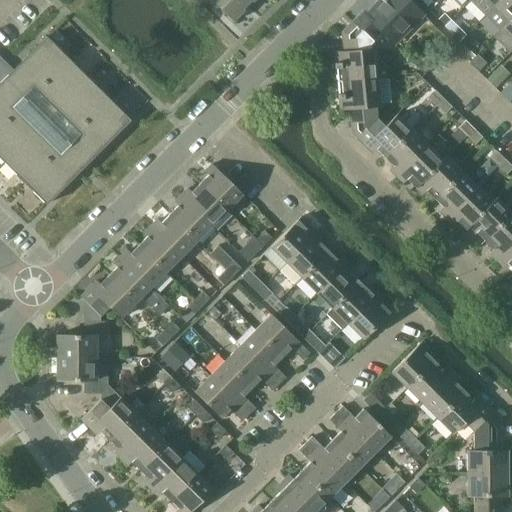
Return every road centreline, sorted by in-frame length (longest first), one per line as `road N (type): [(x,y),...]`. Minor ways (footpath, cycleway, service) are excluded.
road 1 (residential): [(36,291),(312,19)]
road 2 (residential): [(511,307),(321,129),(312,19)]
road 3 (residential): [(216,511),(261,467),(271,444),(406,310)]
road 4 (residential): [(27,415),(2,354),(7,327),(36,291)]
